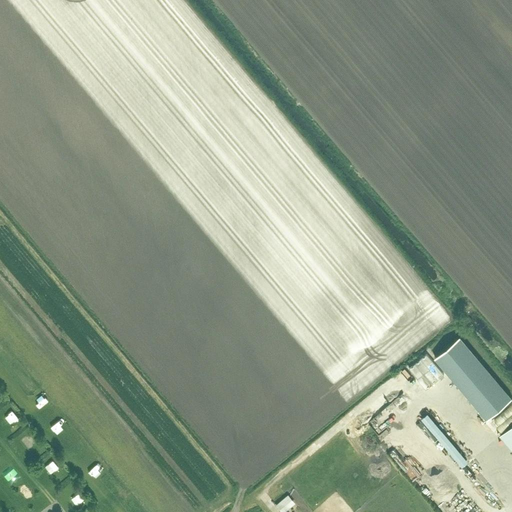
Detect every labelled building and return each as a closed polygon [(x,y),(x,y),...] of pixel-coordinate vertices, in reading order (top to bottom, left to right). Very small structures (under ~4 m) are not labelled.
[(487,417),(511,397),(459,335),(435,356),(487,417)] [(418,357),(425,366),(432,360),(425,351),(418,357)] [(436,362),(426,369),(430,376),(441,370),(436,362)] [(30,433),(22,439),(29,447),(36,440),(30,433)] [(49,467),(57,472),(61,465),(53,460),(49,467)] [(287,493),(275,503),(282,511),(294,502),(287,493)]
